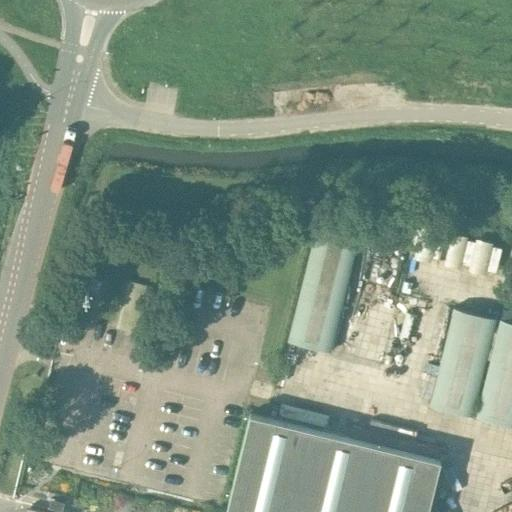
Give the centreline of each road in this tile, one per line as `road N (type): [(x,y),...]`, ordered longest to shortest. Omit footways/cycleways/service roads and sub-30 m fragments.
road 1 (unclassified): [(511,122),(380,116),(189,127),(68,100)]
road 2 (tertiary): [(0,336),(68,100)]
